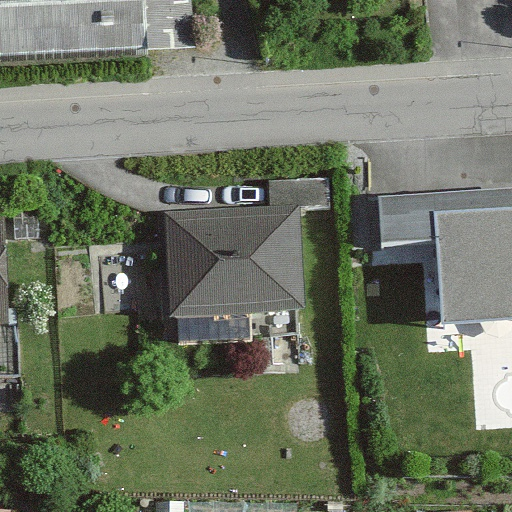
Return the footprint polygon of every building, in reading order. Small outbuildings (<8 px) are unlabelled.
[(139,0),(0,0),(0,64),(142,58),(139,0)] [(316,189),(263,188),(262,211),(315,212),(316,189)] [(511,219),(506,219),(505,201),(365,207),(367,255),(420,252),(424,337),(511,332),(511,219)] [(287,214),(150,217),(152,321),(289,318),(287,214)] [(511,511),(511,491),(473,492),(473,511),(511,511)]
